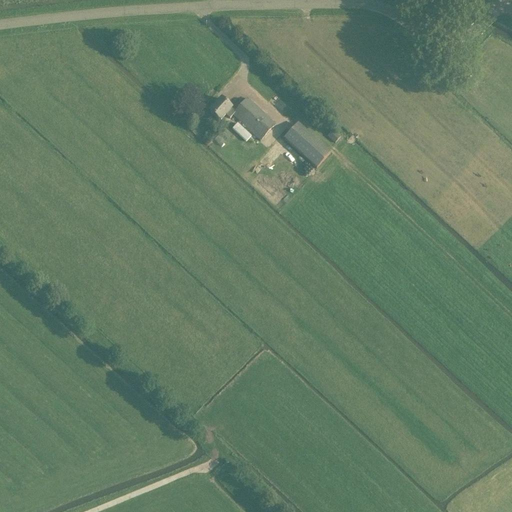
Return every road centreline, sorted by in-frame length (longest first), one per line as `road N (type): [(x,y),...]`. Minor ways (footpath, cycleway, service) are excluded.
road 1 (unclassified): [(0,25),(203,3),(356,0),(432,36),(459,38),(476,32),(505,0)]
road 2 (track): [(92,511),(217,454)]
